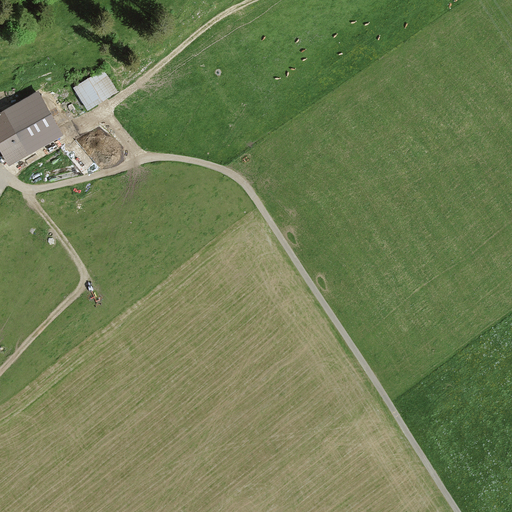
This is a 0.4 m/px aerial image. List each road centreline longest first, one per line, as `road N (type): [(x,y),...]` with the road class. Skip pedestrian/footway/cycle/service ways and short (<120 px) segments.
road 1 (track): [(5,177),(34,188),(167,157),(241,180),(457,511)]
road 2 (track): [(143,160),(102,114),(215,19),(254,0)]
road 3 (track): [(0,371),(83,279),(24,187)]
